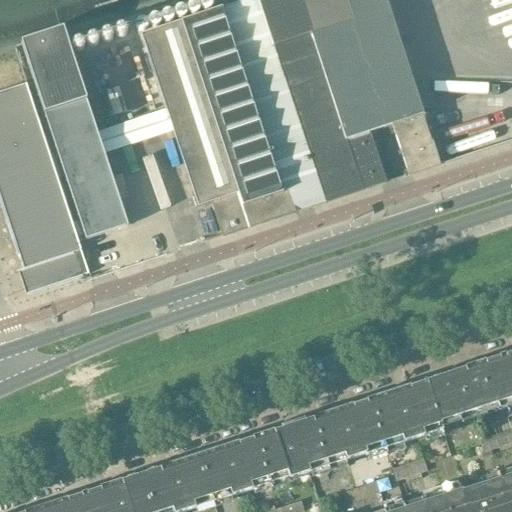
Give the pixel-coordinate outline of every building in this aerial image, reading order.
[(439,167),(384,0),(350,0),(358,21),(274,49),(257,0),(254,0),(228,9),(288,192),(295,214),(325,205),(385,184),(369,136),(392,128),(408,177),(439,167)] [(358,21),(350,0),(257,0),(274,49),(358,21)] [(288,192),(228,9),(181,24),(249,229),(295,214),(288,192)] [(249,229),(181,24),(141,37),(193,194),(191,195),(196,209),(197,208),(201,219),(215,214),(222,238),(247,230),(247,229),(249,229)] [(112,185),(64,40),(61,33),(14,49),(16,55),(27,86),(78,243),(126,228),(118,204),(112,185)] [(78,243),(27,86),(0,94),(0,207),(16,257),(18,256),(23,271),(13,274),(14,276),(23,273),(26,282),(43,290),(45,290),(88,276),(79,246),(78,243)] [(511,355),(503,358),(511,386),(511,355)] [(511,406),(511,386),(503,358),(426,383),(440,425),(497,406),(498,411),(511,406)] [(440,425),(426,383),(367,403),(383,452),(392,448),(391,444),(412,437),(413,441),(430,436),(429,432),(440,428),(439,425),(440,425)] [(383,452),(367,403),(313,420),(329,468),(338,465),(340,470),(356,464),(354,458),(365,455),(364,453),(372,450),(373,455),(383,452)] [(329,468),(313,420),(257,439),(274,491),(281,489),(279,484),(302,477),(303,482),(319,477),(317,472),(329,468)] [(483,454),(490,452),(511,444),(511,431),(479,443),(483,454)] [(274,491),(257,439),(200,458),(215,505),(225,502),(227,507),(243,502),(241,496),(253,493),(263,489),(264,494),(274,491)] [(215,505),(200,458),(142,477),(153,511),(205,511),(204,509),(215,505)] [(392,471),(396,483),(427,473),(423,461),(392,471)] [(511,511),(511,471),(498,476),(510,511),(511,511)] [(510,511),(498,476),(461,488),(460,487),(420,500),(423,511),(510,511)] [(153,511),(142,477),(86,495),(91,511),(153,511)] [(91,511),(86,495),(34,511),(91,511)] [(423,511),(420,500),(383,511),(423,511)] [(267,511),(303,511),(300,502),(267,511)]
